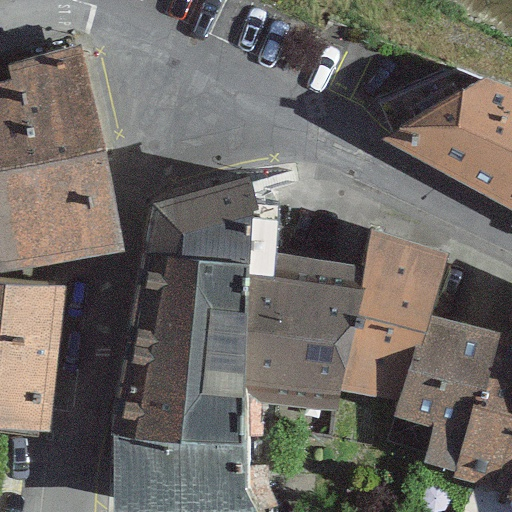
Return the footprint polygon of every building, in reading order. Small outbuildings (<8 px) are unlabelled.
[(102,149),(78,44),(22,60),(27,79),(0,85),(0,174),(88,153),(102,149)] [(511,195),(511,80),(469,64),(388,119),(511,195)] [(0,268),(101,251),(88,153),(0,174),(0,268)] [(239,257),(240,203),(161,224),(154,256),(239,257)] [(340,382),(360,274),(273,263),(277,206),(240,203),(239,257),(236,393),(254,395),(334,403),(340,382)] [(409,396),(430,308),(445,246),(370,224),(360,274),(340,382),(409,396)] [(236,393),(239,257),(154,256),(117,424),(237,431),(236,393)] [(0,427),(47,434),(64,295),(0,287),(0,427)] [(457,469),(496,324),(430,308),(409,396),(405,411),(437,416),(429,458),(457,469)] [(511,433),(511,327),(496,324),(457,469),(484,479),(498,484),(511,433)] [(256,464),(254,395),(236,393),(237,431),(238,491),(251,511),(261,505),(249,487),(249,466),(256,464)] [(237,431),(117,424),(117,495),(182,493),(181,511),(251,511),(238,491),(237,431)] [(511,489),(511,433),(498,484),(511,489)] [(511,511),(511,489),(498,484),(484,479),(467,511),(511,511)]
